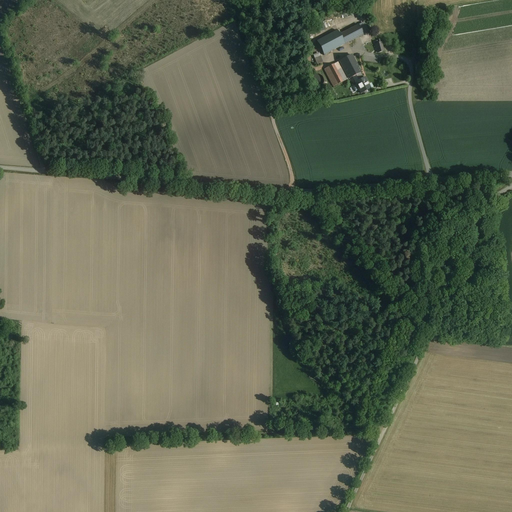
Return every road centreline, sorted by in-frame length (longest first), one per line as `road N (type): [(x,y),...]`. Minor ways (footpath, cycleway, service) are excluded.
road 1 (unclassified): [(511,174),(294,191),(0,167)]
road 2 (unclassified): [(511,184),(421,244),(425,336),(345,511)]
road 3 (track): [(304,191),(425,318)]
road 4 (track): [(153,0),(23,107)]
road 5 (track): [(294,191),(272,113),(293,77),(323,62)]
road 6 (track): [(0,37),(43,171)]
